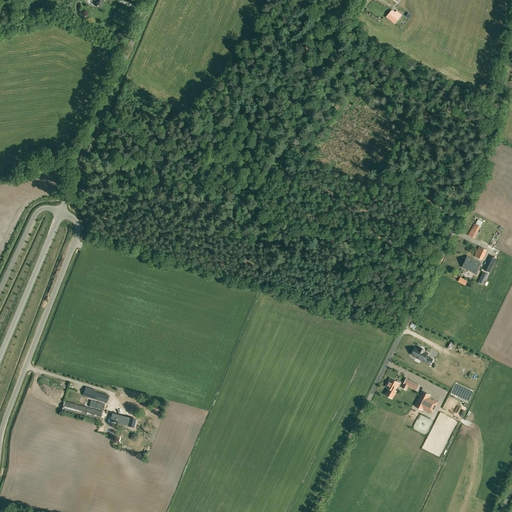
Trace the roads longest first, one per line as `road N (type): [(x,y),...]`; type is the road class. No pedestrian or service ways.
road 1 (unclassified): [(315,511),(484,148),(509,61)]
road 2 (track): [(357,0),(341,62),(255,190),(225,207)]
road 3 (unclassified): [(0,439),(76,237),(74,219),(61,210)]
road 4 (unclassified): [(61,210),(150,0)]
road 5 (track): [(225,207),(363,246),(426,276)]
road 6 (unclassified): [(0,356),(61,210)]
road 7 (track): [(225,207),(82,162)]
